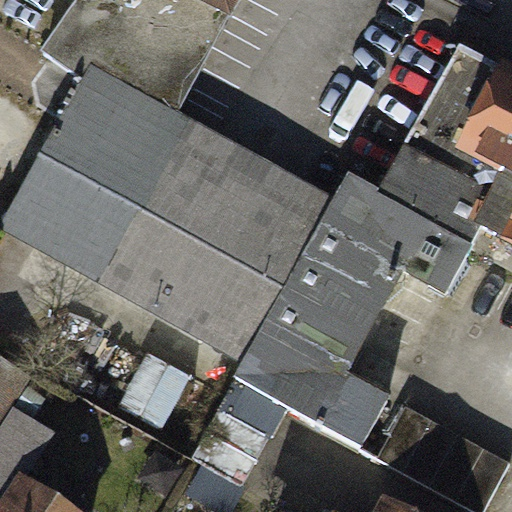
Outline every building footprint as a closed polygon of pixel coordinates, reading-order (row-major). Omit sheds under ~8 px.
[(85,0),(46,58),(87,88),(82,97),(162,138),(238,0),(85,0)] [(162,138),(82,97),(69,118),(8,225),(249,365),(323,225),(162,138)] [(511,105),(487,154),(511,166),(511,247),(508,255),(511,257),(511,105)] [(236,391),(458,511),(501,511),(511,493),(511,468),(395,405),(485,240),(450,221),(467,190),(416,162),(398,194),(356,172),(323,225),(249,365),(236,391)] [(128,408),(171,427),(195,374),(153,355),(128,408)] [(0,359),(0,424),(30,380),(0,359)] [(0,500),(12,508),(27,485),(57,440),(18,414),(0,440),(0,500)] [(12,508),(8,511),(67,511),(27,485),(12,508)]
